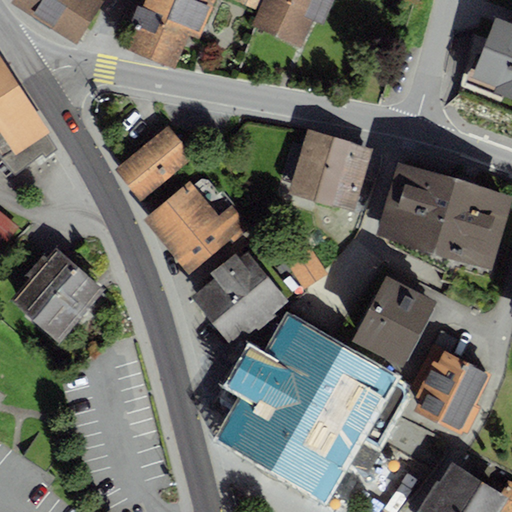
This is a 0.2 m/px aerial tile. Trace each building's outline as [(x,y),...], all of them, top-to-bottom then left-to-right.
[(13,0),(11,3),(76,43),(102,0),(13,0)] [(144,0),(125,50),(174,68),(188,37),(199,39),(213,0),(144,0)] [(258,0),(234,0),(255,8),(258,0)] [(263,0),(252,25),(299,47),(312,19),(322,24),(333,0),(263,0)] [(511,23),(495,16),(471,77),(496,86),(493,93),(511,100),(511,23)] [(49,132),(0,58),(0,163),(2,162),(15,174),(42,153),(45,157),(56,149),(47,134),(49,132)] [(167,125),(118,168),(142,199),(193,157),(167,125)] [(372,147),(306,128),(287,193),(352,212),(372,147)] [(511,195),(398,163),(375,234),(492,270),(511,195)] [(145,219),(189,273),(229,240),(231,244),(250,228),(231,205),(218,215),(189,181),(145,219)] [(0,238),(12,223),(0,213),(0,238)] [(30,278),(10,300),(58,342),(104,290),(56,247),(47,257),(43,254),(25,274),(30,278)] [(215,278),(191,296),(231,345),(255,326),(258,330),(276,315),(274,311),(287,300),(247,250),(239,257),(235,252),(210,272),(215,278)] [(436,301),(385,275),(351,340),(402,366),(436,301)] [(245,394),(219,439),(324,498),(360,436),(378,446),(405,399),(406,395),(406,392),(404,389),(402,386),(394,382),(396,377),(289,316),(266,357),(250,348),(229,385),(245,394)] [(457,339),(440,331),(411,389),(417,392),(415,397),(419,399),(414,410),(461,434),(462,431),(467,433),(480,406),(475,404),(491,374),(450,353),(457,339)] [(37,436),(23,456),(45,472),(59,451),(37,436)] [(439,482),(436,480),(416,511),(499,511),(508,498),(500,493),(451,462),(439,482)] [(511,511),(511,482),(508,480),(500,493),(508,498),(499,511),(511,511)]
